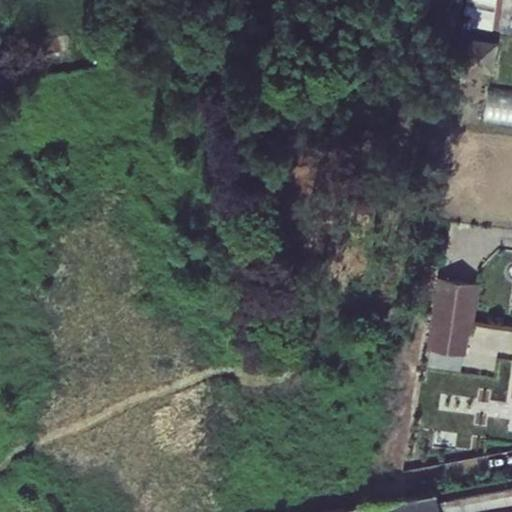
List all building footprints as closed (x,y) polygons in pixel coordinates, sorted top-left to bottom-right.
[(466,0),(465,14),(471,15),(470,24),(498,28),(501,0),(466,0)] [(498,41),(468,37),(463,69),(493,73),(498,41)] [(488,119),(511,121),(511,86),(492,85),(488,119)] [(480,282),(436,275),(431,313),(474,319),(480,282)] [(474,319),(431,313),(427,347),(430,347),(428,364),(460,369),(463,353),(466,353),(469,330),(473,330),(474,319)] [(511,511),(511,476),(318,511),(511,511)]
